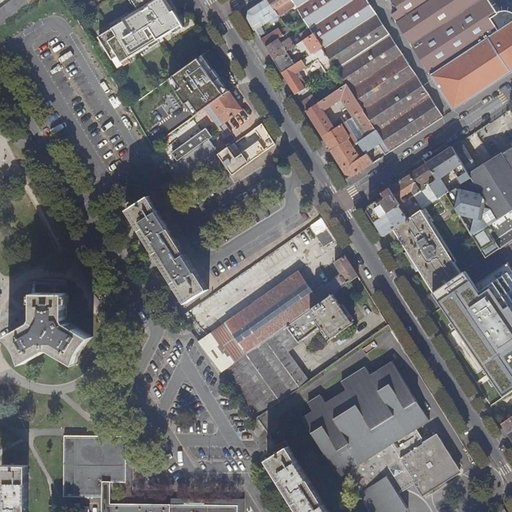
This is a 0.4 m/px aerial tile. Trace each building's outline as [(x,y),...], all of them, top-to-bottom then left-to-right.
[(13,0),(0,9),(0,25),(36,0),(13,0)] [(166,0),(134,0),(141,11),(99,38),(113,60),(119,57),(123,63),(184,25),(174,9),(168,13),(165,7),(169,5),(166,0)] [(174,9),(168,0),(166,0),(169,5),(165,7),(168,13),(174,9)] [(278,20),(281,18),(279,15),(276,9),(269,0),(266,0),(250,11),(249,18),(256,30),(259,27),(276,17),(278,20)] [(269,0),(276,9),(289,0),(269,0)] [(289,0),(276,9),(279,15),(296,4),(293,0),(289,0)] [(312,29),(315,34),(324,47),(327,53),(331,58),(334,63),(348,84),(364,109),(377,129),(384,139),(392,152),(407,141),(443,117),(366,0),(293,0),(296,4),(307,22),(312,29)] [(444,95),(454,110),(511,72),(511,21),(507,25),(499,14),(490,0),(392,0),(395,3),(387,8),(392,15),(393,14),(445,94),(444,95)] [(505,11),(499,14),(507,25),(511,21),(511,10),(509,10),(506,10),(505,11)] [(256,30),(260,37),(264,34),(259,27),(256,30)] [(280,29),(262,40),(267,47),(279,39),(290,32),(288,28),(282,32),(280,29)] [(301,35),(304,41),(315,34),(312,29),(301,35)] [(304,41),(296,46),(297,49),(298,51),(303,52),(307,49),(309,48),(313,54),(318,50),(324,47),(315,34),(304,41)] [(279,39),(267,47),(275,60),(288,51),(290,50),(296,46),(290,38),(282,43),(279,39)] [(322,56),(327,53),(324,47),(318,50),(322,56)] [(288,51),(275,60),(283,73),(296,64),(288,51)] [(296,64),(283,73),(298,96),(306,91),(305,89),(309,86),(303,77),(304,76),(300,71),(307,66),(303,60),(296,64)] [(190,73),(172,86),(186,106),(204,93),(190,73)] [(318,103),(307,110),(323,136),(335,128),(324,111),(343,99),(354,116),(364,109),(348,84),(318,103)] [(243,110),(230,92),(212,105),(225,123),(243,110)] [(313,94),(301,102),(307,110),(318,103),(313,94)] [(212,105),(207,108),(220,127),(225,123),(212,105)] [(377,129),(364,109),(354,116),(349,119),(342,124),(343,126),(346,125),(349,129),(346,131),(350,137),(349,138),(354,146),(360,142),(359,141),(377,129)] [(338,121),(340,125),(342,124),(349,119),(345,114),(341,117),(342,119),(338,121)] [(173,152),(201,132),(193,120),(165,140),(173,152)] [(335,128),(323,136),(336,157),(354,146),(349,138),(350,137),(346,131),(343,126),(342,124),(340,125),(335,128)] [(173,152),(174,152),(206,129),(212,138),(213,137),(206,128),(201,132),(173,152)] [(178,162),(169,168),(178,184),(219,155),(220,154),(209,140),(212,138),(206,129),(174,152),(180,161),(178,162)] [(384,139),(377,129),(359,141),(360,142),(366,151),(369,149),(381,141),(384,139)] [(381,141),(389,153),(392,152),(384,139),(381,141)] [(511,147),(479,169),(461,141),(453,147),(499,219),(490,225),(499,239),(503,247),(511,240),(511,147)] [(220,154),(219,155),(234,175),(260,156),(254,147),(243,155),(235,143),(220,154)] [(354,146),(336,157),(347,174),(354,176),(374,163),(371,158),(367,153),(361,157),(354,146)] [(431,184),(430,184),(437,194),(440,198),(447,193),(474,236),(490,225),(499,219),(453,147),(428,163),(438,179),(431,184)] [(367,153),(371,158),(374,157),(369,149),(366,151),(367,153)] [(164,163),(160,166),(163,170),(162,170),(164,174),(169,171),(164,163)] [(428,180),(431,184),(438,179),(428,163),(411,174),(419,186),(428,180)] [(390,188),(401,205),(407,201),(405,199),(404,200),(402,197),(412,191),(415,195),(421,190),(419,186),(411,174),(390,188)] [(421,190),(430,184),(431,184),(428,180),(419,186),(421,190)] [(418,201),(421,205),(437,194),(430,184),(421,190),(415,195),(414,196),(418,201)] [(376,222),(399,206),(401,205),(390,188),(372,200),(370,212),(376,222)] [(421,205),(423,209),(440,198),(437,194),(421,205)] [(165,267),(180,292),(183,290),(190,302),(210,290),(151,196),(139,203),(132,208),(144,228),(141,230),(153,248),(155,246),(168,266),(165,267)] [(399,206),(403,211),(418,201),(414,196),(407,201),(401,205),(399,206)] [(385,236),(395,229),(409,219),(407,216),(409,215),(408,213),(406,214),(403,211),(399,206),(376,222),(385,236)] [(129,210),(141,230),(144,228),(132,208),(129,210)] [(395,229),(435,293),(462,275),(423,210),(409,219),(395,229)] [(323,218),(312,226),(325,248),(336,240),(323,218)] [(474,236),(487,258),(501,248),(497,241),(499,239),(490,225),(474,236)] [(153,248),(165,267),(168,266),(155,246),(153,248)] [(299,271),(226,322),(248,354),(333,294),(359,276),(346,256),(335,263),(342,273),(314,292),(299,271)] [(323,267),(331,280),(339,274),(331,261),(323,267)] [(505,395),(506,396),(511,391),(511,268),(508,263),(475,285),(466,272),(462,275),(435,293),(500,386),(505,395)] [(316,289),(330,279),(324,270),(316,276),(320,281),(314,285),(316,289)] [(183,290),(180,292),(187,303),(190,302),(183,290)] [(67,294),(35,293),(34,314),(34,319),(32,322),(8,337),(8,338),(10,337),(25,363),(23,364),(24,365),(48,351),(53,351),(74,364),(76,365),(77,365),(75,363),(90,338),(92,338),(92,337),(68,324),(67,322),(66,320),(67,294)] [(248,354),(222,372),(250,408),(257,416),(309,380),(289,352),(319,330),(324,336),(328,334),(332,340),(355,323),(333,294),(248,354)] [(226,322),(199,341),(215,363),(222,372),(248,354),(226,322)] [(354,467),(416,428),(429,420),(393,361),(371,375),(366,367),(342,382),(347,390),(326,404),(321,395),(308,403),(314,412),(303,418),(313,434),(329,426),(354,467)] [(485,396),(491,405),(505,395),(500,386),(485,396)] [(511,417),(502,424),(508,433),(511,430),(511,417)] [(370,511),(383,511),(354,467),(329,426),(313,434),(339,477),(347,472),(360,493),(359,494),(370,511)] [(416,428),(354,467),(383,511),(402,511),(408,509),(399,493),(415,483),(423,496),(457,474),(462,471),(438,433),(425,441),(416,428)] [(64,498),(103,498),(110,498),(111,498),(111,483),(126,483),(126,437),(65,437),(64,498)] [(330,511),(289,446),(277,453),(270,457),(282,478),(279,480),(283,485),(290,498),(294,496),(303,511),(330,511)] [(282,478),(270,457),(267,459),(279,480),(282,478)] [(6,511),(32,511),(33,467),(7,466),(6,501),(6,511)] [(303,511),(294,496),(290,498),(299,511),(303,511)]
